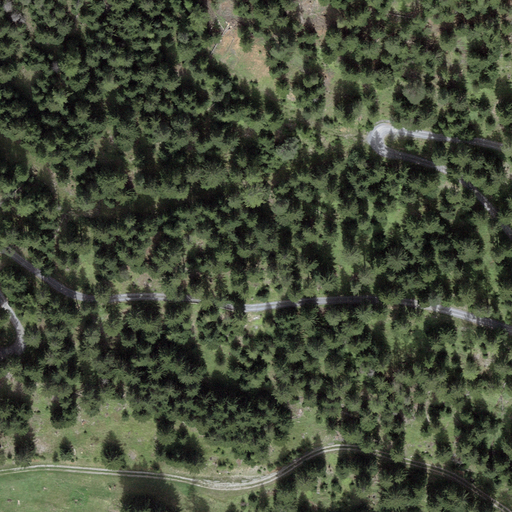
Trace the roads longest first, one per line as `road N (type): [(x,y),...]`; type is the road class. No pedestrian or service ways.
road 1 (track): [(0,248),(83,297),(159,296),(230,307),(318,296),(413,302),(511,330)]
road 2 (track): [(0,476),(43,468),(224,486),(351,448),(431,468),(505,511)]
road 3 (track): [(511,235),(467,181),(383,151),(373,138),(389,128),(511,152)]
